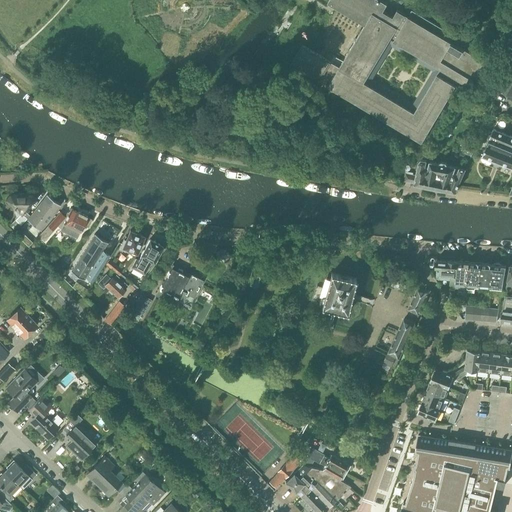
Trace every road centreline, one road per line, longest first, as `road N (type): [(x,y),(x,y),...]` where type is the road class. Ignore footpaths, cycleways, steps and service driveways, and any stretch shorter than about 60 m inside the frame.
road 1 (residential): [(415,259),(381,245),(191,233),(45,182),(0,179)]
road 2 (secondary): [(271,511),(0,233)]
road 3 (residential): [(364,511),(434,323)]
